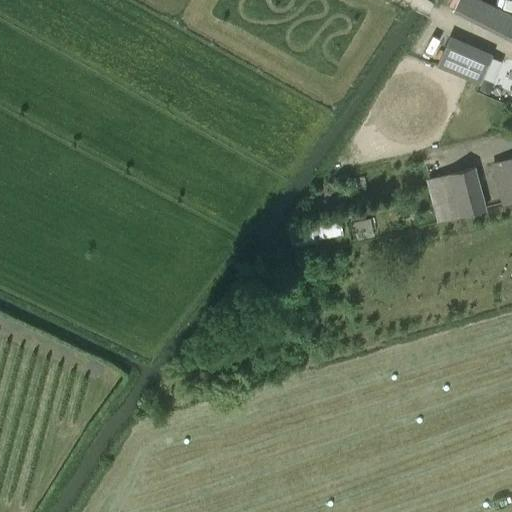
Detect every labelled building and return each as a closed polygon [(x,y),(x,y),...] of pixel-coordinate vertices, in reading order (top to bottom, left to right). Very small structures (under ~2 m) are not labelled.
[(507,38),(511,40),(511,13),(485,0),(453,0),(448,11),(506,41),(507,38)] [(448,39),(436,66),(476,84),(489,57),(448,39)] [(501,203),(511,199),(511,157),(490,163),(501,203)] [(436,222),(485,209),(474,165),(424,178),(436,222)] [(294,245),(344,233),(341,220),(291,232),(294,245)]
